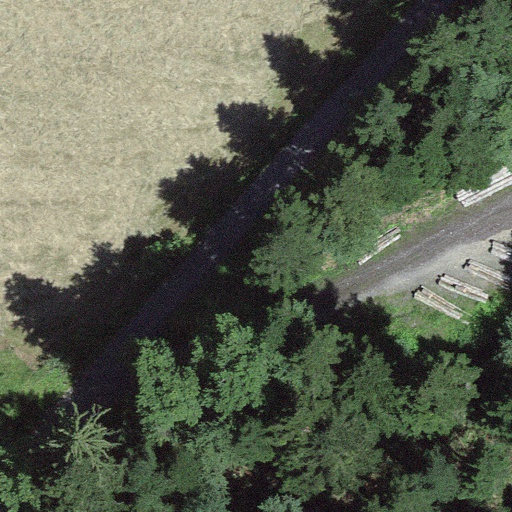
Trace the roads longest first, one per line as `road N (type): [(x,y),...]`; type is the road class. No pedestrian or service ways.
road 1 (track): [(0,490),(444,0)]
road 2 (track): [(70,409),(400,288),(511,215)]
